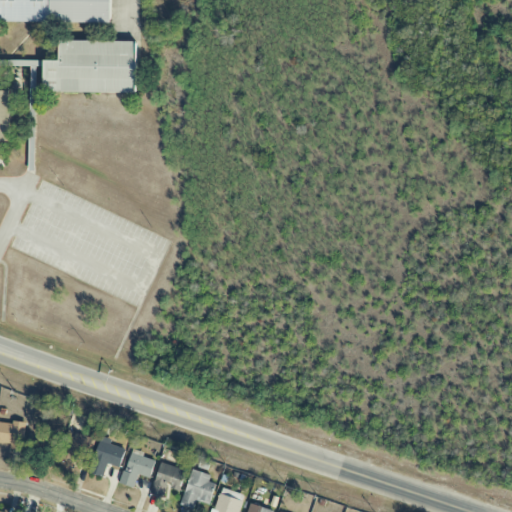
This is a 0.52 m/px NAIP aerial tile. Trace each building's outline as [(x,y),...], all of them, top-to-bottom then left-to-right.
[(110,0),(0,0),(0,22),(110,24),(110,0)] [(136,42),(59,40),(58,61),(44,61),(43,92),(135,94),(136,42)] [(0,427),(0,443),(10,444),(10,450),(24,450),(25,423),(0,422),(0,427)] [(93,439),(67,430),(57,461),(73,466),(76,455),(87,459),(93,439)] [(124,449),(110,445),(111,440),(99,437),(91,474),(104,477),(107,465),(120,468),(124,449)] [(121,485),(134,488),(138,475),(150,478),(155,461),(143,457),(144,453),(131,449),(121,485)] [(165,498),(167,488),(181,491),(185,470),(158,463),(151,495),(165,498)] [(194,509),(196,501),(210,505),(215,484),(209,482),(210,475),(191,470),(181,505),(194,509)] [(239,511),(244,495),(221,488),(213,511),(239,511)]
